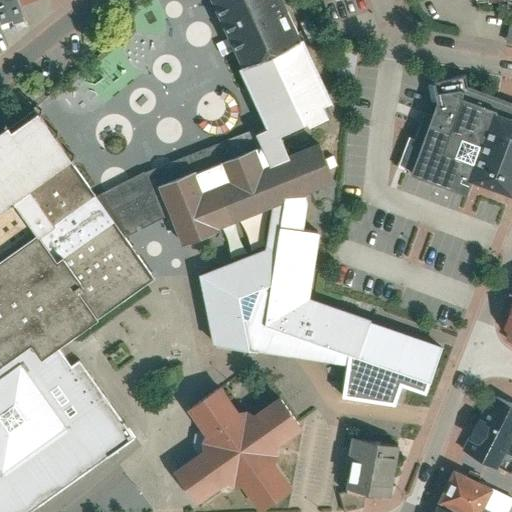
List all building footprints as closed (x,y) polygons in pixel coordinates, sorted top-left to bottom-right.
[(287,0),(215,0),(273,128),(260,132),(265,144),(258,147),(266,165),(294,154),(286,135),(335,115),(330,104),(337,102),(287,0)] [(511,0),(507,0),(500,38),(511,40),(511,0)] [(241,62),(235,50),(223,55),(229,68),(241,62)] [(337,75),(355,77),(357,52),(339,50),(337,75)] [(448,63),(410,75),(414,94),(389,160),(441,182),(446,168),(469,101),(508,114),(511,101),(511,96),(452,74),(448,63)] [(511,115),(508,114),(469,101),(446,168),(492,183),(511,123),(511,115)] [(0,511),(32,511),(137,438),(81,361),(74,367),(60,347),(155,279),(128,237),(99,195),(74,161),(79,157),(45,111),(19,130),(15,125),(0,134),(0,511)] [(265,144),(260,132),(258,127),(146,171),(99,195),(128,237),(174,213),(163,185),(258,147),(265,144)] [(258,147),(163,185),(174,213),(185,241),(278,204),(313,190),(336,181),(320,143),(294,154),(266,165),(258,147)] [(271,246),(205,272),(216,343),(350,363),(348,395),(403,403),(406,384),(431,393),(447,348),(313,298),(325,231),(308,229),(313,190),(278,204),(271,246)] [(511,304),(507,302),(499,325),(511,331),(511,304)] [(241,409),(225,385),(192,411),(205,427),(197,434),(196,447),(200,456),(183,467),(205,501),(230,483),(246,486),(264,509),(296,487),(279,461),(282,445),(305,427),(281,395),(259,411),(241,409)] [(511,404),(485,390),(454,448),(486,465),(501,437),(511,442),(511,404)] [(406,446),(355,438),(351,461),(358,462),(353,493),(398,500),(406,446)] [(492,511),(508,511),(511,504),(511,496),(452,468),(436,502),(457,511),(478,511),(481,507),(492,511)]
